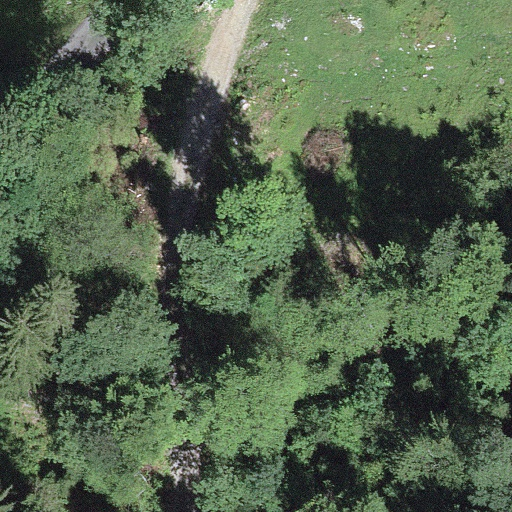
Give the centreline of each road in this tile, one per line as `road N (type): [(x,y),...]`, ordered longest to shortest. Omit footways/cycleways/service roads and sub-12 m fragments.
road 1 (track): [(259,0),(195,183),(168,337),(180,511)]
road 2 (unclassified): [(136,0),(0,155)]
